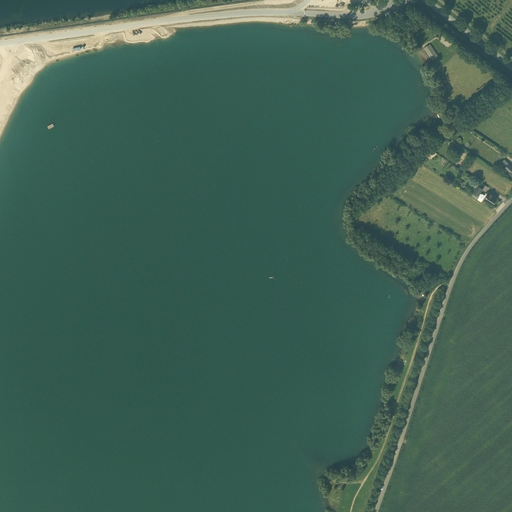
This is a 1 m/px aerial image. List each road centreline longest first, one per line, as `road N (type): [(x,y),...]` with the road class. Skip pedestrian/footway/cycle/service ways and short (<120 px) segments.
road 1 (track): [(397,0),(377,9),(301,4),(148,17),(0,42)]
road 2 (unclassified): [(373,511),(460,256),(511,198)]
road 3 (track): [(350,511),(386,437),(432,292),(449,283)]
